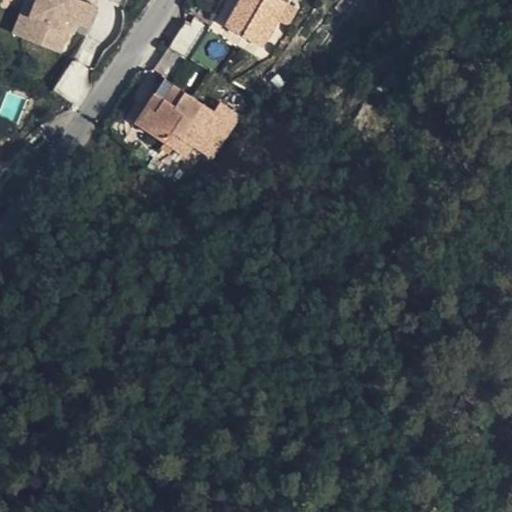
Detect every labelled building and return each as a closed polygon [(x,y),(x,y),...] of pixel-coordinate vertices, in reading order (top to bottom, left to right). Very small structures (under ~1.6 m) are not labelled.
[(30,0),(20,26),(30,30),(42,0),(30,0)] [(42,0),(30,30),(65,44),(74,25),(64,20),(68,12),(78,16),(92,22),(100,0),(42,0)] [(278,0),(246,0),(229,28),(264,50),(290,7),(278,0)] [(190,7),(173,30),(183,38),(197,48),(215,24),(190,7)] [(64,20),(74,25),(78,16),(68,12),(64,20)] [(183,38),(173,30),(157,53),(181,71),(195,53),(180,43),(183,38)] [(138,109),(193,148),(198,141),(221,156),(253,114),(234,98),(224,108),(167,70),(138,109)]
